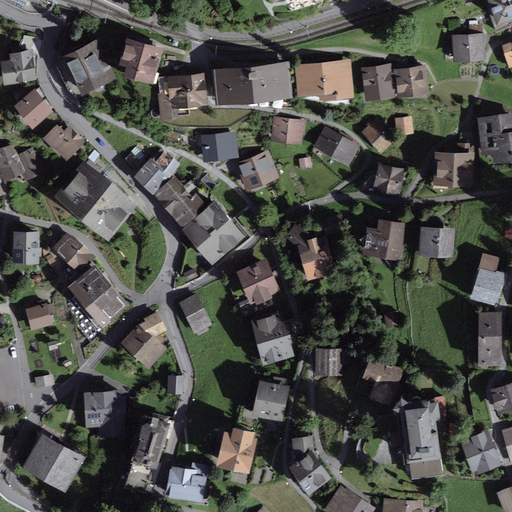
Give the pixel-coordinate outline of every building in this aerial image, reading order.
[(511,0),(485,0),(497,30),(511,24),(511,0)] [(448,36),(450,56),(484,53),(483,34),(482,34),(481,24),(471,25),(472,35),(448,36)] [(129,39),(124,58),(131,60),(129,70),(151,77),(159,48),(151,46),(153,41),(143,38),(141,43),(129,39)] [(511,41),(503,44),(510,65),(511,64),(511,41)] [(97,42),(67,56),(59,56),(59,57),(60,57),(58,64),(58,66),(71,90),(78,97),(84,99),(91,96),(86,89),(106,79),(105,77),(112,74),(97,42)] [(5,61),(8,79),(34,76),(31,51),(25,51),(13,53),(14,59),(5,61)] [(349,96),(346,62),(339,63),(338,58),(325,59),(326,64),(301,66),(304,94),(303,95),(324,93),(325,98),(324,98),(324,99),(350,97),(349,96)] [(397,88),(398,92),(428,88),(425,66),(400,70),(399,64),(365,69),(369,93),(391,90),(391,89),(397,88)] [(218,71),(220,96),(227,96),(227,97),(238,96),(237,95),(242,94),(243,99),(264,97),(264,101),(289,99),(285,67),(266,69),(263,66),(229,70),(226,67),(221,68),(218,71)] [(181,76),(160,79),(162,95),(160,95),(163,116),(187,113),(186,102),(189,102),(189,105),(195,104),(194,102),(205,100),(203,74),(187,75),(186,71),(181,71),(181,76)] [(53,106),(41,86),(20,103),(34,120),(33,120),(34,122),(36,121),(35,120),(53,106)] [(497,148),(498,157),(511,155),(511,122),(511,123),(510,115),(482,118),(486,149),(497,148)] [(396,118),(398,132),(413,130),(411,117),(396,118)] [(274,136),(299,138),(300,128),(303,128),(304,120),(294,119),(294,120),(277,118),(274,136)] [(376,142),(382,148),(393,138),(376,120),(366,129),(377,141),(376,142)] [(83,140),(70,127),(66,131),(58,124),(46,136),(54,144),(56,141),(68,154),(73,150),(75,152),(81,146),(79,144),(83,140)] [(352,137),(348,134),(347,136),(340,132),(339,135),(325,128),(318,142),(349,161),(358,145),(350,141),(352,137)] [(206,156),(236,152),(234,133),(204,137),(206,156)] [(28,177),(27,174),(45,166),(41,159),(37,162),(32,150),(18,156),(12,144),(0,147),(0,171),(3,176),(5,175),(5,176),(19,170),(23,179),(28,177)] [(145,158),(146,156),(137,147),(127,156),(138,167),(139,167),(141,168),(147,160),(145,158)] [(447,154),(439,153),(438,180),(469,181),(471,147),(460,147),(460,149),(447,148),(447,154)] [(140,173),(155,186),(168,171),(170,172),(179,163),(165,150),(160,155),(161,156),(159,158),(156,155),(140,173)] [(267,181),(276,177),(267,153),(240,164),(248,184),(265,177),(267,181)] [(311,165),(309,158),(301,159),(302,167),(311,165)] [(108,230),(131,202),(113,187),(117,182),(107,174),(104,178),(99,174),(103,170),(90,160),(63,192),(108,230)] [(376,188),(397,193),(402,171),(382,166),(376,188)] [(173,174),(157,188),(183,219),(202,203),(195,195),(193,196),(193,195),(192,196),(173,174)] [(211,186),(214,182),(206,175),(202,178),(211,186)] [(224,213),(214,202),(187,224),(214,257),(241,234),(232,223),(233,222),(225,212),(224,213)] [(341,215),(324,221),(328,232),(345,227),(341,215)] [(366,249),(397,254),(401,224),(387,222),(386,224),(381,223),(380,231),(369,229),(369,234),(363,238),(367,244),(366,249)] [(311,274),(333,268),(324,239),(311,243),(308,233),(297,225),(289,235),(302,245),(311,274)] [(424,249),(448,251),(450,232),(435,230),(435,226),(426,226),(424,249)] [(16,231),(16,258),(38,258),(38,253),(41,253),(41,246),(38,246),(38,232),(31,232),(31,228),(23,227),(23,232),(16,231)] [(75,261),(82,267),(94,254),(83,243),(77,238),(67,233),(56,245),(75,261)] [(484,253),(480,266),(495,271),(499,257),(484,253)] [(77,300),(98,325),(125,302),(109,283),(108,284),(105,280),(106,279),(102,275),(103,274),(91,259),(82,267),(75,261),(65,270),(71,276),(70,277),(84,294),(77,300)] [(275,287),(265,262),(243,272),(255,299),(269,293),(268,290),(275,287)] [(483,301),(491,303),(495,291),(499,293),(503,280),(495,278),(497,271),(495,271),(480,266),(478,274),(482,275),(476,294),(480,295),(479,298),(483,300),(483,301)] [(194,269),(186,273),(188,279),(197,275),(194,269)] [(210,322),(196,293),(182,300),(188,316),(189,315),(196,329),(210,322)] [(31,308),(35,325),(54,320),(52,314),(49,315),(46,304),(45,304),(43,300),(39,301),(40,306),(31,308)] [(160,343),(164,339),(158,333),(165,329),(156,312),(147,316),(149,319),(139,324),(125,339),(150,364),(165,348),(160,343)] [(388,324),(398,323),(396,312),(387,313),(388,324)] [(256,319),(267,359),(291,352),(287,338),(291,337),(289,329),(285,330),(281,313),(256,319)] [(501,360),(502,338),(499,338),(499,315),(483,315),(483,360),(501,360)] [(101,333),(87,317),(78,324),(92,340),(101,333)] [(319,349),(319,370),(340,370),(340,361),(350,361),(350,351),(342,351),(342,350),(319,349)] [(373,359),(368,374),(380,378),(377,384),(374,383),(371,391),(373,395),(389,400),(393,401),(398,388),(400,389),(402,383),(396,380),(400,369),(373,359)] [(37,378),(38,385),(53,382),(52,375),(37,378)] [(182,391),(183,376),(171,376),(170,391),(182,391)] [(263,383),(257,411),(279,415),(287,381),(276,378),(274,385),(263,383)] [(494,389),(500,408),(511,403),(511,383),(503,387),(502,381),(496,383),(497,388),(494,389)] [(120,396),(120,390),(88,393),(89,420),(103,419),(104,431),(123,430),(121,410),(125,410),(124,396),(120,396)] [(411,465),(412,473),(442,469),(440,451),(438,452),(435,430),(437,429),(437,427),(440,427),(438,413),(446,412),(443,395),(435,397),(435,401),(428,401),(427,399),(421,400),(421,398),(418,396),(415,396),(413,399),(412,401),(408,402),(403,398),(403,396),(401,396),(401,398),(398,402),(396,402),(397,404),(398,404),(397,407),(405,463),(406,465),(411,465)] [(163,420),(164,415),(153,412),(152,417),(145,415),(140,433),(141,433),(129,475),(123,473),(120,482),(146,491),(168,421),(163,420)] [(233,435),(228,434),(222,460),(248,466),(254,440),(251,439),(252,431),(235,427),(233,435)] [(13,465),(55,490),(77,453),(35,428),(13,465)] [(477,468),(498,460),(495,454),(497,453),(494,443),(492,444),(487,431),(466,438),(477,468)] [(312,453),(311,436),(296,438),(297,451),(293,451),(293,464),(296,464),(311,486),(318,481),(320,484),(328,479),(326,476),(327,475),(321,467),(323,466),(316,457),(316,458),(312,453)] [(171,494),(201,499),(207,465),(195,462),(194,469),(176,466),(175,471),(174,471),(171,490),(172,490),(171,494)] [(332,505),(342,511),(365,511),(369,507),(343,489),(332,505)] [(509,511),(511,509),(511,492),(510,489),(501,492),(509,511)] [(422,510),(422,504),(386,501),(385,511),(386,511),(425,511),(425,510),(422,510)]
